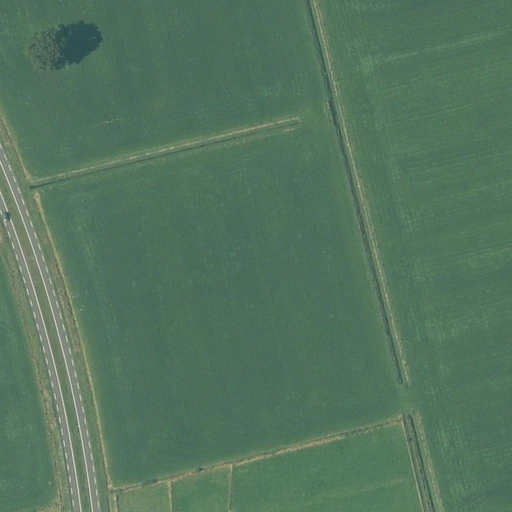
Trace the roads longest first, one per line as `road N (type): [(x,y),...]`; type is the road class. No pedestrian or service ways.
road 1 (primary): [(96,511),(76,388),(0,155)]
road 2 (primary): [(0,201),(58,390),(78,511)]
